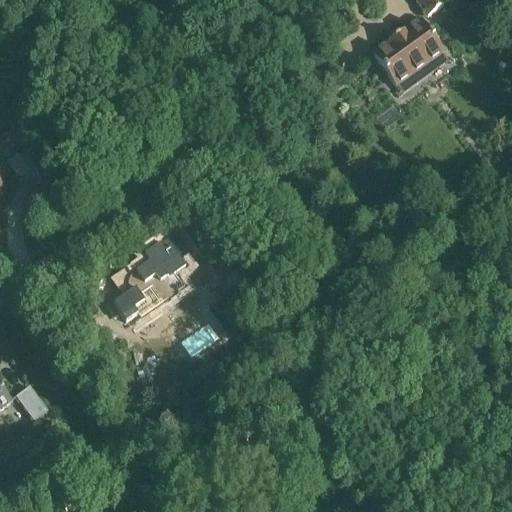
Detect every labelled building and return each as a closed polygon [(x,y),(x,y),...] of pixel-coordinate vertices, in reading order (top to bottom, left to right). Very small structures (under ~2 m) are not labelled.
[(413,0),(427,19),(446,5),(441,0),(413,0)] [(395,90),(443,55),(420,22),(408,31),(408,30),(383,48),(384,49),(372,57),(395,90)] [(16,125),(24,137),(33,131),(25,119),(16,125)] [(0,140),(0,152),(2,155),(22,141),(14,130),(0,140)] [(128,292),(129,293),(130,295),(113,306),(125,324),(137,316),(133,311),(143,304),(140,298),(151,290),(162,306),(184,291),(175,278),(185,271),(170,250),(164,255),(159,248),(143,258),(149,266),(131,277),(130,279),(129,280),(128,282),(127,284),(127,285),(127,287),(127,290),(128,292)] [(0,411),(11,404),(0,389),(0,411)] [(15,399),(33,424),(47,414),(29,389),(15,399)]
